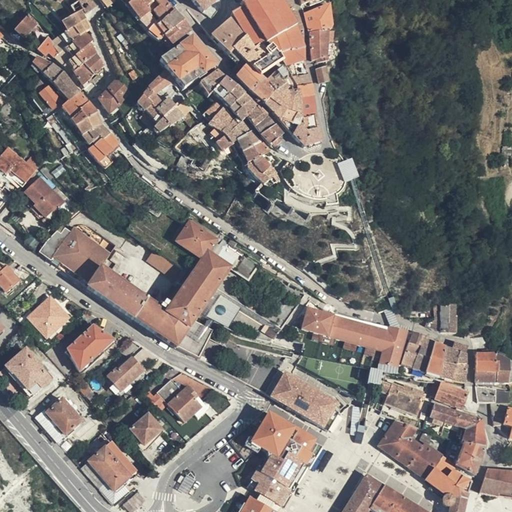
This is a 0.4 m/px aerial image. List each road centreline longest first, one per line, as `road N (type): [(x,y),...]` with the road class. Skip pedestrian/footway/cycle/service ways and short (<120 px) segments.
road 1 (residential): [(140,170),(332,306),(469,344),(472,408),(486,416),(492,446),(468,511)]
road 2 (tertiary): [(295,0),(325,146),(309,161),(231,80),(179,7)]
road 3 (residential): [(0,233),(169,358),(253,401)]
road 4 (secondary): [(94,511),(0,400)]
road 5 (residential): [(163,496),(177,466),(253,401)]
